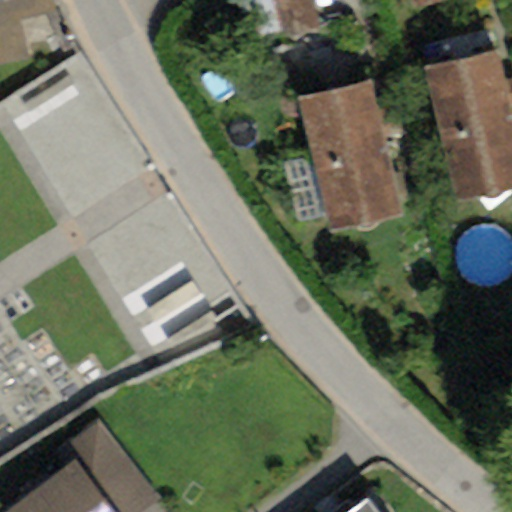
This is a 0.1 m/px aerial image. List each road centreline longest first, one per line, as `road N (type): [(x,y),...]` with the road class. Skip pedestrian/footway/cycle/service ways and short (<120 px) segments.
road 1 (residential): [(91,0),(230,240),(292,318),(369,404),(499,511)]
road 2 (unknown): [(369,404),(247,511)]
